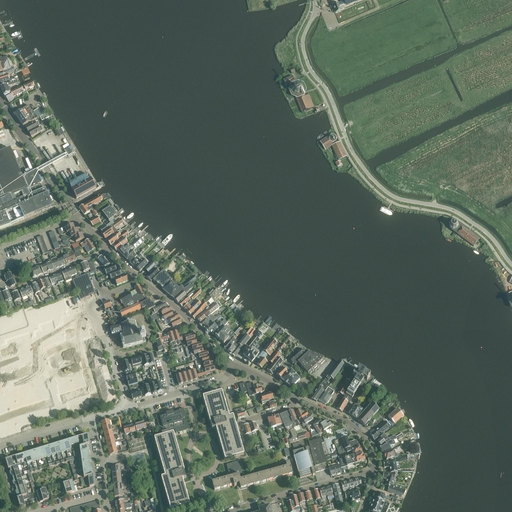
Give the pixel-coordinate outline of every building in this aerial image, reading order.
[(343,0),(343,1),(338,3),(332,5),(335,14),(341,11),(339,6),(345,3),(345,4),(353,0),(343,0)] [(7,58),(2,59),(0,60),(0,71),(11,68),(7,58)] [(0,77),(0,84),(9,81),(10,81),(9,79),(10,79),(8,74),(6,75),(5,76),(0,77)] [(288,78),(283,80),(286,87),(288,86),(295,83),(292,76),(288,78)] [(9,84),(1,87),(4,95),(8,93),(11,91),(9,86),(13,85),(12,83),(16,82),(15,79),(10,81),(9,81),(10,84),(9,84)] [(294,82),(291,83),(288,89),(291,96),(297,98),(304,96),(306,89),(304,83),(297,81),(294,82)] [(4,95),(4,96),(9,102),(13,100),(12,98),(20,94),(22,93),(23,93),(24,95),(26,94),(27,93),(26,91),(27,90),(34,87),(34,85),(32,82),(24,86),(21,87),(19,88),(18,89),(17,89),(10,92),(4,95)] [(292,90),(291,91),(293,95),(294,95),(302,113),(307,110),(314,107),(309,95),(305,96),(301,87),(297,85),(294,87),(292,90)] [(15,114),(23,126),(47,114),(45,111),(41,113),(40,111),(37,112),(36,110),(33,112),(29,107),(29,106),(22,111),(15,114)] [(28,133),(40,126),(37,122),(25,128),(28,133)] [(40,126),(28,133),(31,138),(43,131),(40,126)] [(63,135),(64,135),(59,127),(56,129),(59,135),(63,133),(63,135)] [(328,139),(321,144),(324,148),(331,143),(336,140),(333,136),(328,139)] [(69,148),(65,151),(69,157),(73,154),(69,148)] [(0,229),(10,226),(24,220),(57,207),(56,202),(51,204),(51,203),(50,201),(49,201),(48,196),(45,189),(42,191),(40,184),(41,184),(37,174),(37,172),(36,171),(26,175),(22,177),(11,149),(0,153),(0,229)] [(342,149),(336,152),(339,160),(346,157),(342,149)] [(67,154),(37,172),(37,174),(68,156),(67,154)] [(79,172),(85,169),(80,161),(75,164),(79,172)] [(72,191),(76,200),(96,189),(91,180),(88,182),(72,191)] [(100,196),(79,208),(84,215),(89,212),(88,211),(95,208),(94,207),(93,205),(96,204),(102,200),(100,196)] [(110,207),(102,212),(109,221),(110,223),(115,220),(113,218),(117,215),(110,207)] [(96,216),(88,221),(93,226),(97,224),(100,222),(96,216)] [(107,229),(101,233),(102,234),(102,235),(105,239),(111,235),(112,236),(115,234),(116,233),(117,232),(117,231),(115,229),(122,224),(122,223),(123,223),(123,222),(122,221),(121,219),(113,225),(112,225),(107,229)] [(479,239),(457,222),(455,220),(454,221),(451,221),(448,224),(449,228),(457,234),(474,247),(479,239)] [(67,233),(69,232),(75,230),(73,224),(65,227),(67,233)] [(71,238),(73,237),(79,234),(77,229),(75,230),(69,232),(71,238)] [(107,241),(111,246),(128,233),(127,232),(121,236),(118,233),(107,241)] [(73,237),(76,242),(84,239),(82,234),(79,234),(73,237)] [(118,250),(122,247),(128,243),(123,237),(111,246),(116,251),(118,250)] [(82,248),(84,247),(88,254),(95,249),(89,240),(80,244),(82,248)] [(130,263),(137,256),(133,252),(142,243),(139,240),(133,246),(132,248),(133,249),(131,250),(129,248),(131,247),(128,244),(123,248),(122,247),(118,250),(119,252),(121,253),(122,255),(128,261),(130,263)] [(70,252),(68,253),(68,255),(71,263),(72,262),(76,261),(73,253),(71,254),(70,252)] [(110,265),(105,261),(105,260),(108,257),(105,254),(102,257),(101,257),(98,260),(104,267),(110,265)] [(144,259),(139,254),(137,256),(130,263),(135,268),(144,259)] [(66,256),(63,257),(66,265),(71,263),(68,255),(66,256)] [(56,257),(51,260),(52,262),(55,269),(60,267),(57,260),(56,257)] [(62,258),(57,260),(60,267),(65,265),(62,258)] [(135,267),(140,272),(149,263),(144,258),(135,267)] [(146,278),(151,282),(160,274),(156,270),(155,269),(154,268),(157,265),(154,261),(145,270),(148,273),(150,272),(151,273),(146,278)] [(51,262),(46,264),(49,272),(54,270),(51,262)] [(87,264),(90,270),(91,273),(95,271),(96,271),(92,262),(87,264)] [(90,270),(87,264),(87,263),(80,265),(83,273),(90,270)] [(49,272),(46,264),(40,267),(43,274),(49,272)] [(39,266),(34,268),(37,276),(42,274),(39,266)] [(114,266),(104,270),(107,275),(109,274),(117,271),(114,266)] [(37,276),(34,268),(29,270),(33,278),(37,276)] [(74,268),(68,271),(70,277),(76,274),(74,268)] [(117,271),(109,274),(112,280),(122,276),(119,270),(117,271)] [(71,279),(70,277),(68,271),(62,273),(66,282),(71,279)] [(163,290),(166,287),(170,282),(171,282),(172,280),(163,271),(152,281),(155,283),(163,290)] [(11,273),(3,276),(6,282),(8,282),(10,287),(16,285),(11,273)] [(60,274),(54,276),(58,285),(60,284),(60,283),(63,282),(60,274)] [(88,274),(72,280),(78,294),(78,295),(80,300),(90,296),(90,295),(95,293),(93,288),(88,275),(88,274)] [(58,285),(54,276),(49,278),(52,285),(55,284),(56,286),(58,285)] [(118,279),(114,280),(117,286),(118,286),(120,285),(127,282),(126,276),(118,279)] [(197,280),(196,279),(194,276),(181,286),(179,289),(171,282),(170,282),(166,287),(163,290),(171,298),(172,298),(174,299),(192,284),(197,280)] [(48,279),(43,281),(46,289),(51,287),(48,279)] [(46,289),(43,281),(38,283),(41,290),(44,289),(45,293),(47,292),(46,289)] [(38,293),(40,296),(42,301),(44,300),(43,297),(41,295),(37,284),(32,286),(35,294),(38,293)] [(192,284),(174,299),(178,304),(186,296),(185,295),(194,287),(192,284)] [(139,285),(134,288),(138,295),(139,296),(142,295),(144,293),(139,285)] [(30,287),(25,289),(28,296),(33,294),(30,287)] [(28,296),(25,289),(19,291),(22,298),(28,296)] [(202,304),(191,316),(195,320),(199,315),(199,316),(203,313),(206,310),(208,308),(209,308),(214,302),(216,300),(222,294),(217,289),(204,302),(202,304)] [(195,294),(190,298),(191,299),(192,301),(201,292),(199,290),(195,294)] [(12,300),(8,291),(4,293),(2,294),(1,293),(0,293),(0,306),(2,305),(5,313),(12,310),(9,301),(12,300)] [(11,295),(14,302),(21,299),(18,292),(11,295)] [(187,297),(179,304),(182,308),(190,300),(191,299),(190,298),(195,294),(193,292),(187,297)] [(130,293),(119,299),(121,305),(122,304),(124,309),(119,312),(122,318),(141,309),(145,308),(147,312),(155,307),(153,303),(151,303),(149,300),(145,302),(142,295),(139,296),(138,295),(133,298),(130,293)] [(109,301),(103,304),(105,310),(111,308),(109,301)] [(191,301),(183,309),(187,312),(191,316),(202,304),(199,301),(195,305),(191,301)] [(207,311),(197,319),(200,323),(219,308),(214,302),(209,308),(208,308),(206,310),(207,311)] [(150,310),(153,315),(155,314),(168,306),(164,303),(150,310)] [(160,311),(162,316),(171,312),(169,307),(160,311)] [(165,321),(168,319),(173,316),(171,312),(162,316),(165,321)] [(168,319),(171,323),(179,319),(177,314),(173,316),(168,319)] [(210,315),(206,319),(200,323),(199,324),(202,328),(202,327),(205,330),(212,325),(211,324),(215,320),(217,319),(214,316),(212,318),(210,315)] [(179,319),(171,323),(173,328),(181,324),(179,319)] [(215,336),(224,327),(226,324),(227,323),(224,320),(221,324),(220,324),(217,327),(214,324),(206,330),(206,331),(206,332),(207,333),(208,334),(209,334),(210,333),(211,334),(212,333),(215,336)] [(122,326),(122,325),(122,326),(121,326),(122,326),(121,326),(121,327),(110,329),(112,335),(120,333),(121,336),(120,336),(120,337),(121,336),(121,337),(122,340),(123,344),(124,347),(124,348),(127,347),(128,347),(131,346),(132,346),(135,345),(136,345),(139,344),(140,344),(143,343),(143,344),(143,343),(145,342),(144,339),(145,339),(145,338),(144,335),(143,335),(143,332),(143,331),(142,331),(142,332),(140,332),(139,332),(137,333),(136,330),(136,329),(137,329),(137,327),(135,327),(135,326),(134,323),(135,323),(134,323),(134,322),(133,322),(134,323),(122,326)] [(224,327),(215,336),(215,337),(219,340),(224,344),(227,341),(227,342),(230,339),(234,334),(235,334),(232,331),(230,331),(230,332),(224,327)] [(235,337),(224,348),(224,350),(229,354),(230,354),(231,354),(231,355),(235,357),(242,348),(245,345),(246,345),(251,339),(250,339),(256,332),(250,328),(245,334),(245,335),(238,343),(235,340),(236,338),(235,337)] [(181,344),(180,340),(178,331),(173,333),(175,342),(178,341),(179,344),(181,344)] [(260,340),(258,339),(261,335),(258,332),(243,351),(246,353),(244,355),(243,356),(244,356),(251,362),(252,362),(259,353),(253,348),(260,340)] [(176,345),(175,342),(173,333),(167,334),(168,335),(170,342),(170,343),(173,342),(174,346),(176,345)] [(164,343),(162,336),(161,335),(155,337),(158,348),(158,349),(159,352),(156,353),(157,357),(163,355),(162,354),(167,353),(165,346),(164,344),(164,343)] [(272,339),(263,351),(257,358),(260,361),(257,365),(262,369),(267,362),(264,359),(267,354),(270,356),(274,350),(272,349),(277,343),(272,339)] [(314,354),(303,350),(291,361),(298,370),(301,367),(304,370),(308,374),(324,358),(319,356),(314,354)] [(269,362),(272,364),(267,371),(272,375),(283,362),(278,358),(281,354),(277,351),(269,362)] [(151,354),(146,356),(150,367),(155,366),(153,359),(151,354)] [(146,356),(142,357),(145,369),(150,367),(146,356)] [(140,358),(131,360),(133,368),(134,368),(142,365),(140,358)] [(127,361),(122,363),(125,372),(132,370),(130,363),(128,364),(127,361)] [(338,363),(324,381),(327,383),(331,378),(333,380),(344,365),(340,362),(338,364),(338,363)] [(202,374),(198,375),(199,376),(199,377),(201,376),(203,376),(205,375),(210,374),(211,374),(210,372),(213,371),(215,370),(214,367),(213,365),(206,368),(205,368),(204,368),(205,370),(201,371),(202,374)] [(279,372),(276,375),(280,378),(281,379),(284,376),(285,375),(287,373),(284,370),(283,369),(280,372),(279,372)] [(346,394),(352,398),(364,379),(367,381),(370,376),(361,370),(359,369),(354,376),(356,377),(346,394)] [(284,376),(281,379),(282,380),(281,380),(285,383),(287,385),(291,388),(300,380),(291,371),(286,376),(284,376)] [(133,374),(126,377),(127,382),(138,378),(137,373),(133,374)] [(129,387),(140,383),(138,378),(127,382),(129,387)] [(154,382),(157,393),(162,391),(159,380),(154,382)] [(347,380),(339,392),(343,395),(351,382),(347,380)] [(329,384),(327,383),(324,381),(319,387),(311,399),(316,402),(329,384)] [(154,382),(149,383),(152,394),(157,393),(154,382)] [(239,385),(242,394),(248,392),(249,397),(256,395),(256,394),(260,393),(262,393),(262,392),(263,392),(264,391),(263,389),(262,388),(261,389),(261,388),(259,389),(258,387),(255,385),(253,386),(252,383),(246,385),(245,383),(239,385)] [(148,386),(140,388),(143,395),(144,394),(145,396),(151,395),(148,386)] [(318,401),(325,405),(327,405),(332,397),(331,397),(334,392),(328,388),(318,401)] [(140,390),(130,393),(133,400),(142,397),(140,390)] [(225,460),(238,456),(244,455),(233,416),(229,417),(222,392),(203,397),(210,423),(211,426),(214,425),(215,429),(216,428),(225,460)] [(261,397),(262,400),(261,401),(262,405),(266,403),(266,402),(269,401),(268,400),(273,399),(274,395),(271,393),(269,392),(268,395),(261,397)] [(338,406),(336,409),(338,410),(340,411),(341,412),(342,412),(348,403),(349,403),(350,402),(350,401),(351,399),(345,395),(342,400),(339,405),(339,404),(338,406)] [(268,406),(265,407),(266,410),(269,409),(276,407),(274,401),(268,403),(268,406)] [(365,426),(379,411),(379,410),(372,403),(357,420),(365,427),(365,426)] [(349,415),(356,419),(362,411),(355,406),(349,415)] [(166,414),(156,417),(161,434),(162,434),(164,433),(165,436),(169,435),(168,432),(175,430),(176,433),(189,429),(184,409),(173,411),(172,412),(173,412),(167,413),(166,413),(166,414)] [(388,417),(390,420),(388,422),(392,427),(404,417),(397,409),(388,417)] [(288,412),(288,413),(293,426),(294,428),(296,427),(299,426),(297,421),(293,410),(288,412)] [(287,413),(279,416),(280,416),(280,418),(283,424),(285,427),(287,432),(290,431),(293,438),(288,440),(290,444),(299,441),(298,437),(297,436),(297,435),(295,432),(295,431),(294,428),(293,426),(288,413),(287,413),(287,412),(287,413)] [(307,417),(302,420),(303,422),(305,424),(313,420),(310,415),(308,416),(307,417)] [(273,418),(276,427),(277,430),(283,428),(282,425),(278,416),(274,417),(273,418)] [(271,429),(276,427),(273,418),(272,418),(268,419),(271,429)] [(314,432),(311,434),(312,437),(319,435),(323,434),(322,432),(321,431),(320,429),(318,426),(323,423),(321,420),(319,420),(312,424),(315,429),(313,430),(314,431),(314,432)] [(139,423),(142,430),(145,429),(145,430),(146,431),(147,430),(149,436),(151,435),(148,423),(145,424),(145,421),(139,423)] [(318,426),(320,429),(321,431),(321,430),(322,430),(323,431),(324,431),(325,430),(332,426),(331,424),(330,424),(329,422),(328,423),(327,421),(318,426)] [(372,434),(370,435),(374,441),(379,436),(381,438),(384,435),(383,433),(390,427),(386,421),(380,426),(372,434)] [(257,430),(255,423),(249,425),(252,432),(257,430)] [(252,446),(249,438),(250,437),(251,437),(252,436),(252,435),(248,425),(243,427),(248,442),(245,443),(247,447),(252,446)] [(165,436),(154,439),(159,456),(160,458),(162,466),(163,470),(165,477),(161,478),(166,494),(166,495),(170,510),(179,508),(184,507),(184,506),(186,506),(189,505),(183,483),(182,480),(182,479),(183,479),(184,479),(186,478),(185,475),(173,433),(169,435),(165,436)] [(381,438),(377,442),(381,446),(382,446),(385,443),(386,444),(389,443),(394,440),(399,438),(401,436),(403,435),(402,434),(395,437),(395,436),(393,436),(388,439),(384,435),(381,438)] [(341,446),(336,448),(338,452),(339,451),(340,451),(342,450),(346,449),(351,447),(356,446),(359,445),(356,441),(355,440),(349,443),(347,437),(341,439),(342,442),(344,447),(341,448),(341,446)] [(308,442),(309,445),(315,466),(326,463),(327,463),(326,461),(327,461),(326,460),(326,458),(325,458),(321,444),(324,443),(323,439),(320,439),(308,442)] [(386,445),(380,448),(380,450),(382,453),(383,453),(391,450),(393,449),(392,446),(395,444),(394,440),(389,443),(389,444),(386,445)] [(68,441),(63,442),(66,451),(67,454),(72,453),(70,446),(68,441)] [(49,447),(40,449),(42,455),(45,454),(46,457),(46,458),(47,457),(51,456),(49,447)] [(346,449),(347,452),(352,451),(353,455),(362,453),(361,452),(362,451),(362,449),(360,449),(360,447),(352,449),(351,448),(346,449)] [(293,453),(300,479),(312,475),(312,476),(315,475),(308,448),(293,453)] [(40,449),(34,451),(37,460),(42,459),(44,458),(45,458),(46,457),(45,454),(42,455),(40,449)] [(384,454),(384,455),(383,456),(384,458),(385,458),(386,458),(387,460),(398,458),(397,454),(396,454),(394,450),(392,451),(384,454)] [(339,460),(341,468),(347,467),(348,468),(354,466),(353,465),(355,464),(355,466),(359,465),(358,463),(359,463),(365,461),(364,461),(365,459),(365,457),(363,457),(362,454),(354,457),(353,455),(339,460)] [(390,467),(391,473),(398,473),(397,470),(396,466),(398,465),(398,462),(408,460),(407,456),(387,460),(387,462),(383,462),(385,468),(390,467)] [(10,459),(5,460),(7,464),(8,467),(8,469),(10,469),(13,468),(13,467),(15,467),(15,464),(14,464),(13,461),(14,461),(13,458),(11,458),(10,459)] [(289,462),(288,462),(285,463),(286,467),(242,479),(240,479),(239,475),(239,474),(242,474),(239,462),(226,465),(230,477),(212,482),(214,491),(215,490),(214,490),(217,489),(221,488),(221,489),(221,488),(223,487),(224,488),(227,487),(228,487),(227,486),(230,485),(230,486),(234,485),(234,487),(236,486),(236,484),(239,483),(240,489),(241,489),(241,488),(243,487),(243,488),(247,487),(247,486),(250,485),(250,486),(253,485),(254,485),(254,484),(256,484),(260,483),(263,482),(266,481),(266,482),(267,481),(269,480),(273,479),(273,480),(273,479),(276,478),(276,479),(279,478),(280,478),(280,477),(282,476),(282,477),(286,476),(286,475),(289,475),(292,474),(293,474),(289,462)] [(336,475),(334,467),(331,468),(330,465),(328,466),(331,476),(336,475)] [(383,479),(387,480),(389,480),(389,481),(391,481),(394,482),(394,479),(395,475),(396,475),(398,473),(391,473),(391,474),(384,474),(383,479)] [(86,477),(88,477),(89,487),(89,488),(95,486),(93,475),(92,475),(86,477)] [(22,481),(13,484),(13,485),(15,486),(16,488),(26,485),(25,480),(22,481)] [(387,480),(387,481),(385,485),(389,487),(387,492),(401,497),(402,494),(404,494),(406,490),(392,485),(394,482),(391,481),(389,481),(389,480),(387,480)] [(64,488),(65,489),(74,487),(72,482),(72,481),(64,484),(65,484),(65,486),(64,488)] [(16,490),(16,492),(16,493),(27,490),(26,485),(16,488),(16,490)] [(74,487),(65,489),(65,491),(67,492),(68,494),(78,491),(76,486),(74,487)] [(325,488),(327,496),(328,498),(333,496),(330,487),(325,488)] [(313,491),(316,501),(318,500),(320,505),(322,505),(320,499),(318,490),(313,491)] [(346,492),(345,492),(346,498),(350,497),(351,501),(360,499),(358,490),(349,492),(348,491),(346,492)] [(370,511),(369,511),(386,511),(390,505),(388,504),(389,503),(385,501),(386,498),(392,501),(396,503),(397,500),(377,492),(370,511)] [(19,498),(17,498),(20,509),(26,507),(24,501),(28,499),(28,498),(27,495),(22,497),(19,498)] [(47,495),(38,498),(36,498),(38,504),(48,501),(48,500),(47,498),(48,496),(47,495)] [(294,511),(300,510),(296,496),(290,498),(291,501),(286,502),(289,511),(294,511),(295,511),(294,511)]
